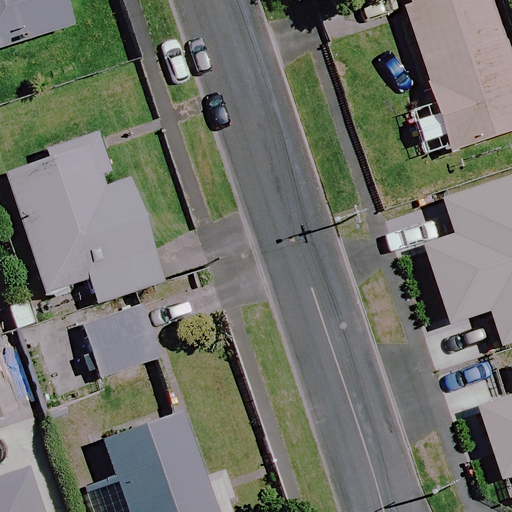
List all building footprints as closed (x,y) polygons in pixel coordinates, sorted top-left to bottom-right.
[(0,0),(0,50),(69,29),(60,0),(0,0)] [(511,129),(511,66),(490,0),(408,0),(402,2),(449,150),(511,129)] [(103,191),(89,146),(0,174),(39,297),(82,284),(89,308),(161,285),(129,183),(103,191)] [(511,265),(501,269),(511,301),(511,265)] [(157,363),(138,309),(77,329),(96,384),(157,363)] [(211,511),(180,417),(98,444),(110,481),(79,492),(85,511),(211,511)] [(23,511),(13,479),(0,482),(0,511),(23,511)]
